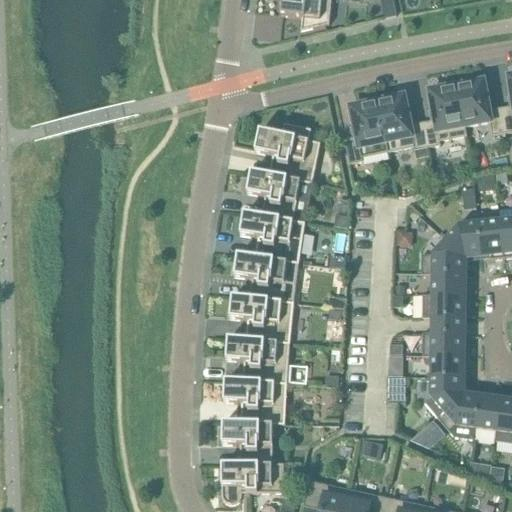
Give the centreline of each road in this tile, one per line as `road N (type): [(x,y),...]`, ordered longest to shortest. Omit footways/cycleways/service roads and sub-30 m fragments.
road 1 (residential): [(196,511),(179,451),(182,370),(191,247),(217,117)]
road 2 (residential): [(511,48),(217,117)]
